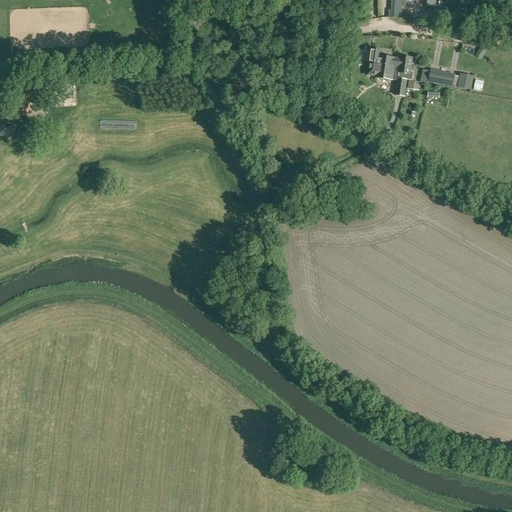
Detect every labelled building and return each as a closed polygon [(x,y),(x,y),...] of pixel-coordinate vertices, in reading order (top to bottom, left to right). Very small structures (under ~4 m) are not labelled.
[(371,49),(369,63),(398,68),(396,78),(407,81),(407,80),(412,81),(413,74),(410,74),(412,59),(401,57),(401,60),(396,59),(380,56),(381,51),(371,49)] [(398,68),(369,63),(367,75),(375,77),(375,78),(397,81),(395,95),(404,97),(407,81),(396,78),(398,68)] [(455,76),(431,71),(429,83),(452,88),(455,76)] [(473,78),(461,75),(458,89),(470,91),(473,78)] [(342,90),(346,80),(341,78),(335,93),(342,96),(344,91),(342,90)] [(412,81),(410,81),(409,89),(417,90),(417,87),(420,88),(421,83),(412,81)] [(34,91),(20,87),(14,109),(29,113),(34,91)] [(371,127),(377,115),(358,104),(351,116),(371,127)] [(11,125),(0,122),(0,135),(9,137),(11,125)]
